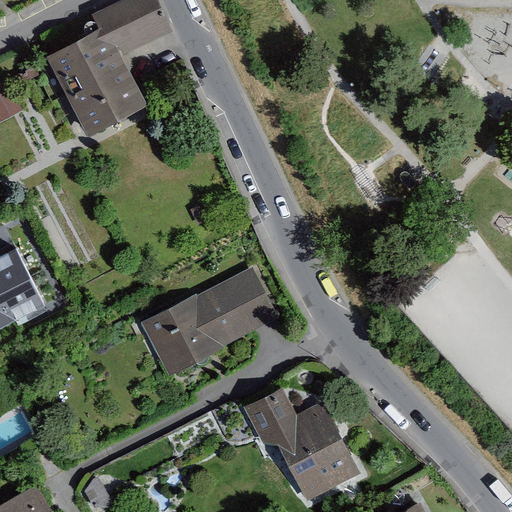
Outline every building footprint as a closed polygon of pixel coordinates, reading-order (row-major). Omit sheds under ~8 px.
[(51,52),(91,132),(153,102),(128,51),(170,31),(154,0),(115,0),(95,10),(103,27),(51,52)] [(0,121),(18,114),(6,85),(0,87),(0,121)] [(0,328),(45,306),(15,247),(0,254),(0,328)] [(146,317),(171,366),(281,311),(256,261),(146,317)] [(252,406),(307,499),(363,465),(324,400),(302,413),(285,386),(252,406)] [(96,470),(85,487),(102,506),(115,500),(96,470)] [(57,511),(38,480),(0,502),(0,510),(1,511),(57,511)] [(387,511),(435,511),(426,493),(387,511)]
